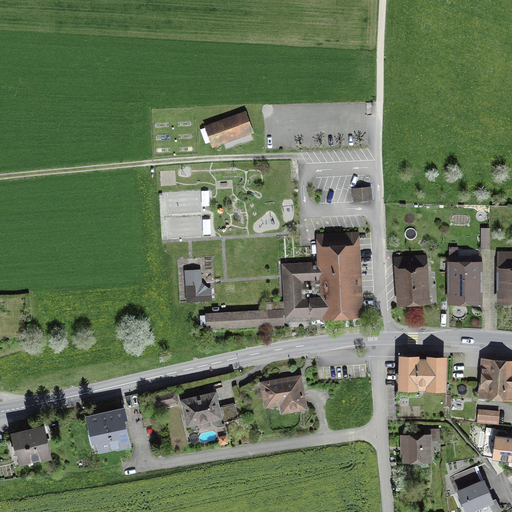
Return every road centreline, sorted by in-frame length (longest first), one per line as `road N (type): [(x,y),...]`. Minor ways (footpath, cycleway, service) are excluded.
road 1 (secondary): [(45,402),(265,352),(381,339)]
road 2 (track): [(0,176),(296,155),(304,170)]
road 3 (residential): [(378,121),(381,339)]
road 4 (residential): [(388,511),(381,339)]
road 5 (secondary): [(381,339),(511,342)]
road 6 (track): [(382,0),(378,121)]
